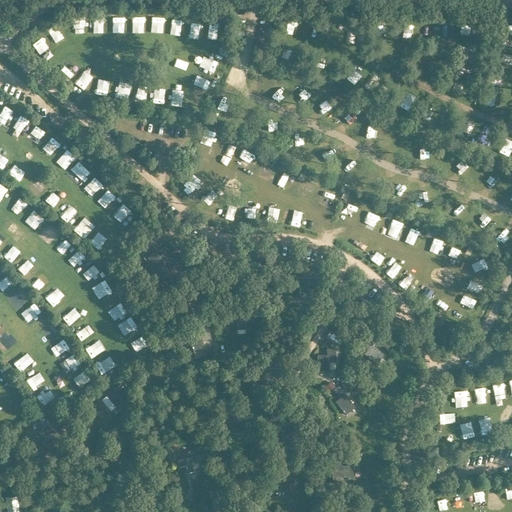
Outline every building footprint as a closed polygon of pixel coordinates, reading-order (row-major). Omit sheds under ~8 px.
[(64,34),(75,34),(75,18),(64,19),(64,34)] [(85,35),(96,34),(96,18),(84,19),(85,35)] [(103,19),(104,36),(115,36),(115,18),(103,19)] [(123,18),(123,34),(135,34),(135,18),(123,18)] [(155,30),(156,18),(142,18),(142,30),(155,30)] [(164,18),(162,34),(172,36),(174,20),(164,18)] [(181,40),(191,40),(192,24),(182,23),(181,40)] [(201,23),(200,36),(210,37),(212,24),(201,23)] [(48,45),(57,39),(49,26),(39,32),(48,45)] [(396,40),(395,32),(388,33),(389,41),(396,40)] [(25,43),(32,52),(40,45),(33,37),(25,43)] [(204,60),(214,65),(218,56),(209,52),(204,60)] [(60,77),(71,66),(63,59),(53,70),(60,77)] [(197,64),(190,74),(203,82),(210,72),(197,64)] [(67,84),(77,89),(84,76),(74,71),(67,84)] [(249,87),(258,90),(264,75),(255,72),(249,87)] [(102,89),(103,81),(91,80),(90,88),(102,89)] [(108,83),(108,91),(120,92),(121,84),(108,83)] [(127,93),(139,93),(140,85),(127,85),(127,93)] [(147,105),(156,105),(156,88),(148,88),(147,105)] [(177,108),(177,91),(168,91),(168,108),(177,108)] [(476,104),(491,107),(493,97),(478,94),(476,104)] [(336,104),(331,116),(344,122),(350,110),(336,104)] [(7,126),(15,132),(23,121),(14,115),(7,126)] [(462,138),(466,129),(454,124),(451,134),(462,138)] [(29,126),(22,138),(32,143),(38,132),(29,126)] [(253,135),(260,139),(265,130),(257,126),(253,135)] [(355,144),(365,147),(368,135),(358,132),(355,144)] [(290,147),(295,137),(289,133),(283,143),(290,147)] [(42,156),(52,145),(44,138),(34,149),(42,156)] [(310,138),(310,147),(319,147),(319,138),(310,138)] [(380,145),(376,153),(385,157),(389,149),(380,145)] [(344,170),(352,155),(340,149),(332,165),(344,170)] [(58,150),(49,160),(57,167),(66,158),(58,150)] [(407,155),(404,166),(412,169),(416,158),(407,155)] [(10,162),(4,169),(6,171),(3,175),(10,180),(19,169),(10,162)] [(369,174),(369,164),(358,164),(358,180),(364,180),(364,174),(369,174)] [(466,180),(477,183),(481,167),(469,164),(466,180)] [(61,176),(69,184),(80,172),(73,165),(61,176)] [(448,165),(440,166),(442,178),(450,177),(448,165)] [(87,177),(76,189),(83,196),(95,184),(87,177)] [(28,181),(21,190),(30,197),(37,188),(28,181)] [(390,186),(381,197),(391,205),(400,193),(390,186)] [(422,202),(427,189),(419,186),(414,199),(422,202)] [(490,201),(503,204),(505,192),(492,189),(490,201)] [(92,202),(99,210),(110,199),(102,191),(92,202)] [(46,192),(37,202),(44,209),(53,199),(46,192)] [(12,197),(4,206),(12,213),(20,204),(12,197)] [(104,216),(112,224),(125,213),(117,204),(104,216)] [(57,222),(66,212),(60,207),(52,217),(57,222)] [(472,227),(479,212),(470,207),(463,222),(472,227)] [(29,228),(38,218),(28,210),(20,220),(29,228)] [(75,238),(85,227),(76,218),(66,229),(75,238)] [(40,244),(52,231),(43,223),(31,235),(40,244)] [(492,237),(502,242),(509,228),(498,223),(492,237)] [(403,244),(411,246),(415,234),(406,231),(403,244)] [(90,251),(100,240),(92,233),(88,237),(87,236),(80,243),(90,251)] [(47,249),(53,256),(65,245),(58,238),(47,249)] [(417,255),(426,257),(429,242),(421,240),(417,255)] [(0,258),(4,263),(14,253),(7,246),(0,253),(0,258)] [(433,253),(443,255),(445,249),(435,247),(433,253)] [(72,268),(80,259),(71,251),(63,260),(72,268)] [(167,283),(182,267),(164,251),(160,256),(154,251),(148,257),(154,263),(150,268),(167,283)] [(458,252),(454,262),(462,265),(466,256),(458,252)] [(12,271),(18,277),(25,270),(18,264),(12,271)] [(88,266),(75,274),(81,283),(94,275),(88,266)] [(36,274),(26,281),(31,289),(42,283),(36,274)] [(311,290),(311,288),(315,288),(315,278),(297,278),(297,284),(300,284),(300,293),(300,298),(311,298),(311,296),(311,290)] [(99,282),(90,285),(95,297),(104,293),(99,282)] [(2,300),(11,309),(22,297),(13,288),(2,300)] [(43,306),(54,298),(49,290),(38,298),(43,306)] [(114,302),(100,310),(106,321),(120,312),(114,302)] [(27,303),(16,314),(24,322),(35,311),(27,303)] [(61,326),(72,318),(66,309),(55,317),(61,326)] [(236,313),(230,313),(231,321),(237,321),(237,325),(237,330),(249,329),(248,320),(249,320),(249,319),(248,319),(248,314),(236,315),(236,313)] [(111,327),(116,338),(131,330),(126,319),(111,327)] [(74,340),(87,332),(81,322),(68,330),(74,340)] [(45,323),(32,333),(39,341),(51,331),(45,323)] [(196,337),(191,338),(194,353),(206,350),(204,343),(211,341),(208,327),(207,326),(209,325),(208,323),(204,324),(203,324),(204,328),(194,331),(196,337)] [(365,333),(361,336),(366,341),(370,338),(365,333)] [(1,334),(0,335),(0,352),(10,344),(1,334)] [(129,356),(143,348),(137,337),(123,345),(129,356)] [(44,348),(49,356),(63,348),(58,339),(44,348)] [(97,351),(91,340),(77,348),(84,359),(97,351)] [(364,354),(377,364),(377,363),(381,358),(381,359),(384,355),(372,344),(364,354)] [(318,355),(317,371),(329,372),(329,362),(335,362),(336,349),(327,349),(327,355),(318,355)] [(56,363),(62,373),(75,365),(69,355),(56,363)] [(19,356),(8,365),(15,374),(26,365),(19,356)] [(483,360),(487,370),(492,368),(489,358),(483,360)] [(104,359),(92,363),(95,373),(108,369),(104,359)] [(259,366),(259,373),(262,372),(263,385),(275,384),(274,374),(276,374),(275,364),(259,366)] [(72,389),(84,380),(78,372),(66,381),(72,389)] [(19,379),(24,390),(37,384),(31,373),(19,379)] [(501,382),(506,398),(511,396),(511,387),(510,380),(501,382)] [(331,381),(327,385),(330,390),(335,386),(331,381)] [(120,384),(106,396),(116,407),(130,396),(120,384)] [(484,386),(486,402),(496,401),(494,385),(484,386)] [(42,388),(29,395),(34,405),(47,398),(42,388)] [(457,392),(445,392),(446,409),(458,409),(457,392)] [(336,402),(343,411),(346,415),(346,414),(345,414),(350,410),(351,410),(355,407),(345,394),(336,402)] [(469,407),(478,406),(476,394),(468,395),(469,407)] [(430,425),(441,428),(445,414),(434,411),(430,425)] [(232,413),(234,433),(245,432),(244,423),(253,422),(252,416),(244,417),(243,412),(232,413)] [(485,434),(480,420),(471,423),(475,438),(485,434)] [(279,423),(279,430),(282,430),(282,443),(294,443),(294,433),(297,433),(297,422),(279,423)] [(39,432),(46,438),(42,443),(51,450),(62,436),(46,423),(39,432)] [(452,441),(462,442),(463,430),(453,430),(452,441)] [(177,460),(178,467),(186,465),(187,473),(199,470),(197,461),(205,459),(203,454),(195,456),(177,460)] [(345,481),(344,480),(347,479),(349,479),(353,478),(352,478),(350,470),(352,470),(352,465),(338,467),(338,464),(330,465),(333,483),(345,481)] [(276,477),(276,490),(290,491),(290,484),(294,484),(294,478),(290,478),(290,474),(283,473),(283,478),(276,477)] [(508,485),(498,486),(498,500),(508,500),(508,485)] [(209,491),(210,498),(212,498),(212,511),(225,510),(224,499),(226,499),(226,490),(209,491)] [(466,507),(476,507),(475,492),(465,492),(466,507)] [(1,509),(1,511),(18,511),(18,507),(23,507),(22,502),(18,502),(17,496),(5,497),(6,506),(5,506),(3,506),(2,507),(2,508),(1,509)] [(455,498),(447,500),(449,509),(457,507),(455,498)]
